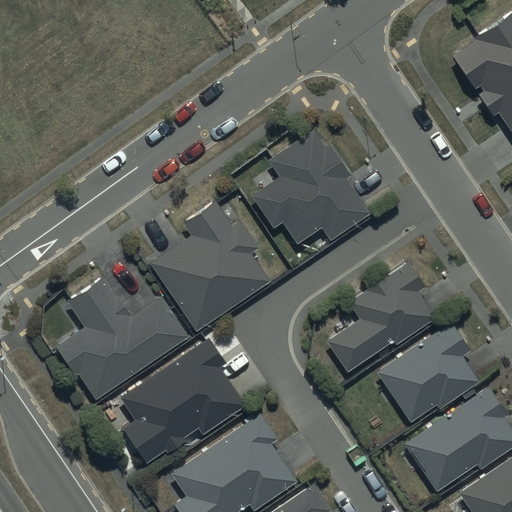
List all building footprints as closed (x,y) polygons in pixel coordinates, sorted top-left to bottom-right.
[(511,12),(451,55),(493,116),(498,112),(511,131),(511,12)] [(310,122),(266,152),(277,168),(248,187),(270,220),(279,214),(294,236),(319,220),(326,232),(367,205),(343,169),(345,167),(325,136),(321,139),(310,122)] [(228,230),(211,205),(184,224),(192,236),(151,263),(194,328),(265,281),(245,252),(254,246),(238,223),(228,230)] [(403,254),(345,294),(357,311),(323,334),(344,365),(389,333),(393,338),(434,309),(415,283),(420,279),(403,254)] [(127,309),(99,268),(63,292),(81,319),(53,338),(73,368),(76,366),(93,391),(185,328),(158,288),(127,309)] [(447,314),(374,364),(408,414),(433,397),(435,401),(476,373),(459,348),(467,343),(447,314)] [(206,329),(117,390),(132,412),(120,419),(144,455),(162,442),(164,445),(183,432),(181,430),(195,421),(199,427),(242,398),(216,359),(223,354),(206,329)] [(484,379),(401,437),(434,484),(473,457),(477,462),(511,437),(511,426),(501,411),(505,408),(484,379)] [(257,405),(168,466),(183,488),(171,496),(181,511),(231,511),(235,510),(232,506),(246,497),(250,503),(294,474),(268,435),(274,430),(257,405)] [(511,511),(511,446),(456,485),(474,511),(511,511)] [(309,475),(255,511),(320,511),(318,509),(327,502),(309,475)]
